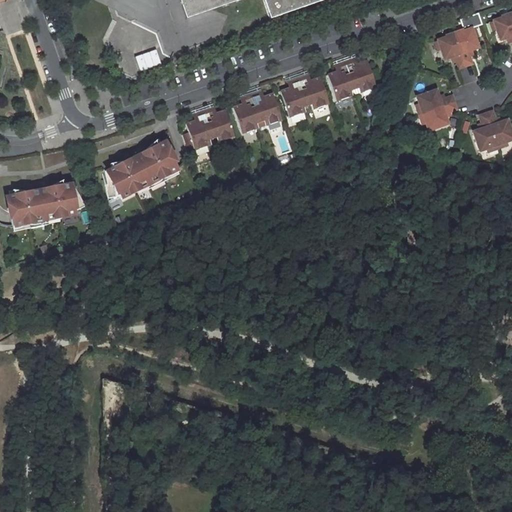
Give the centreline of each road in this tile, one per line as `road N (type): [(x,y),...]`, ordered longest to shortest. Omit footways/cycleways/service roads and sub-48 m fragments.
road 1 (residential): [(76,121),(110,119),(464,0)]
road 2 (unclassified): [(30,0),(76,121)]
